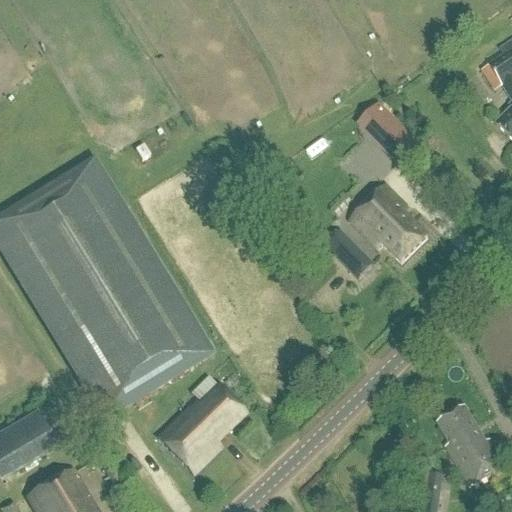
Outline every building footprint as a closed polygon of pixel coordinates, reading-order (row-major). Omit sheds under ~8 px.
[(511,43),(508,46),(511,51),(511,55),(482,75),(496,95),(503,90),(511,104),(511,107),(510,109),(511,110),(511,112),(496,129),(511,143),(511,43)] [(406,134),(385,155),(397,167),(418,146),(406,134)] [(209,350),(95,164),(0,221),(0,256),(99,418),(209,350)] [(404,208),(386,190),(351,226),(379,252),(384,247),(402,265),(426,241),(405,220),(404,208)] [(346,245),(334,256),(359,281),(370,269),(346,245)] [(330,273),(313,286),(332,309),(349,296),(330,273)] [(245,418),(219,392),(201,410),(197,406),(189,414),(188,413),(157,442),(194,479),(221,452),(216,447),(245,418)] [(486,446),(465,411),(438,427),(450,448),(446,451),(471,492),(506,470),(490,444),(486,446)] [(58,452),(44,427),(0,451),(0,480),(2,484),(58,452)] [(95,511),(73,474),(50,488),(64,511),(95,511)] [(421,511),(438,511),(441,492),(443,478),(426,476),(425,490),(421,511)] [(64,511),(50,488),(28,501),(34,511),(64,511)]
